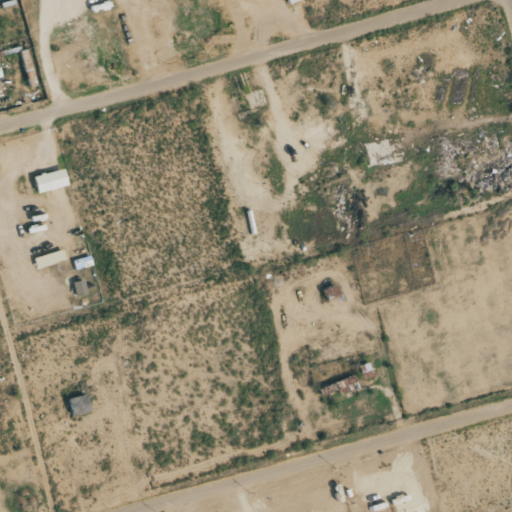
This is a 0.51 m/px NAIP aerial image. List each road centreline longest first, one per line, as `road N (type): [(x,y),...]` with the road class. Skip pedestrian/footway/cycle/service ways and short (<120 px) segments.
road 1 (residential): [(0,122),(448,0)]
road 2 (residential): [(136,511),(511,409)]
